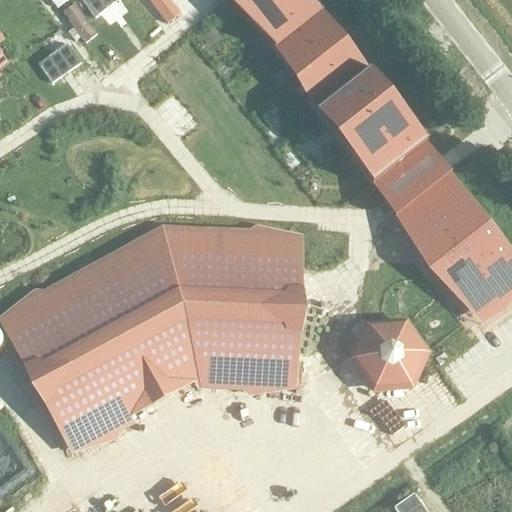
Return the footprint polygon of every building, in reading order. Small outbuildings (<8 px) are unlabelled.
[(51,0),(33,0),(50,24),(62,16),(51,0)] [(80,0),(96,19),(119,0),(80,0)] [(172,5),(168,0),(158,0),(166,10),(172,5)] [(309,0),(243,0),(327,107),(322,111),(377,181),(423,144),(309,0)] [(159,1),(152,6),(160,15),(166,10),(159,1)] [(75,5),(62,14),(85,45),(98,36),(75,5)] [(172,5),(166,10),(173,19),(179,14),(172,5)] [(166,10),(160,15),(167,24),(173,19),(166,10)] [(67,46),(39,66),(52,85),(81,65),(67,46)] [(511,288),(511,259),(449,179),(403,215),(429,248),(420,255),(408,240),(406,242),(420,260),(423,258),(456,300),(453,302),(467,320),(470,318),(458,303),(467,296),(480,313),(511,288)] [(164,239),(2,327),(69,450),(197,381),(293,385),(299,245),(164,239)] [(336,372),(371,427),(412,401),(407,394),(420,386),(413,375),(422,370),(399,333),(336,372)]
